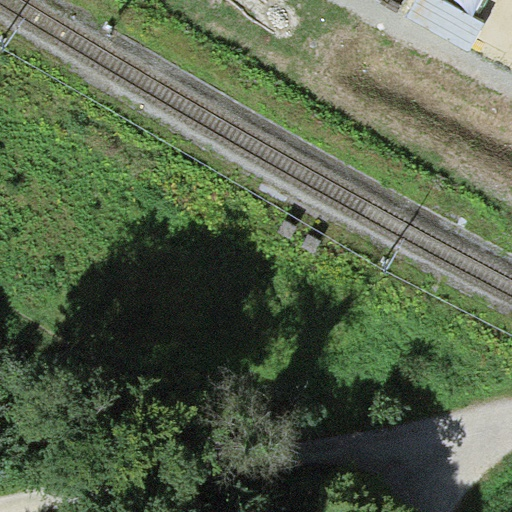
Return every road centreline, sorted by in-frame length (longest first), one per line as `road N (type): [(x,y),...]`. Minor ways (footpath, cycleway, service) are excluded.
road 1 (track): [(0,298),(123,379),(340,451)]
road 2 (track): [(0,508),(340,451)]
road 3 (track): [(511,413),(395,443)]
